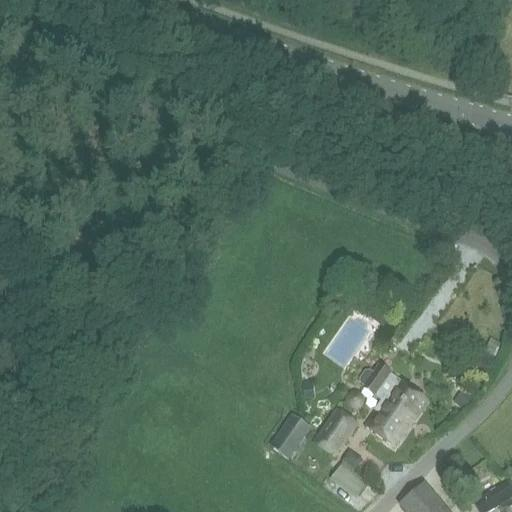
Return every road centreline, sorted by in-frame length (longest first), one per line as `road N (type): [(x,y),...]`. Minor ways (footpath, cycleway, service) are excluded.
road 1 (unclassified): [(511,288),(501,260),(477,242),(266,161),(0,29)]
road 2 (tertiary): [(511,124),(348,77),(134,0)]
road 3 (unclassified): [(378,511),(511,376)]
